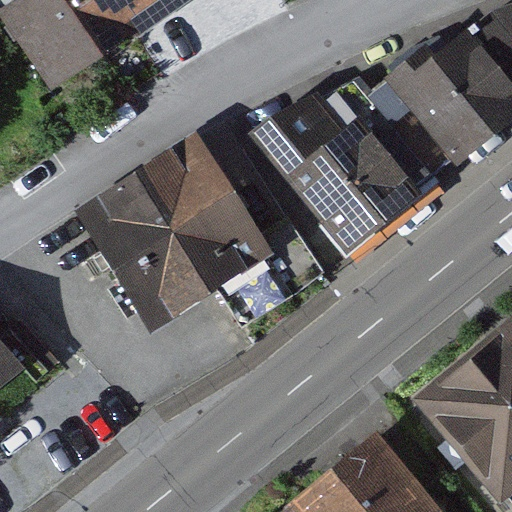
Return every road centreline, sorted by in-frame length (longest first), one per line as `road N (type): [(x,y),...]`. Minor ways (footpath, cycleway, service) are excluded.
road 1 (residential): [(0,226),(273,59),(414,0)]
road 2 (primary): [(146,511),(511,215)]
